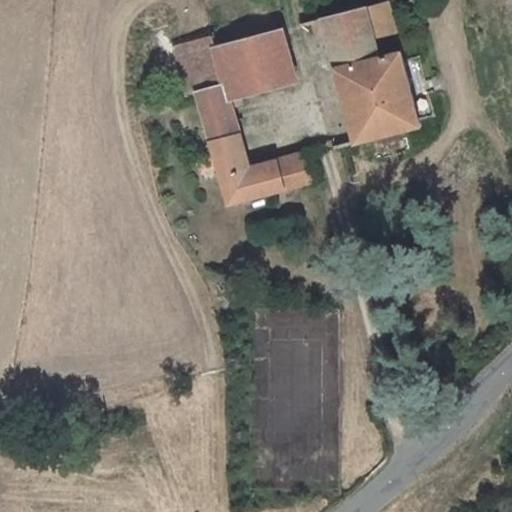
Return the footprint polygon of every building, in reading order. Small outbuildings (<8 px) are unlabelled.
[(398,34),(389,3),(325,20),(359,143),(371,140),(376,160),(392,156),(394,164),(400,162),(398,155),(412,151),(407,131),(422,127),(402,55),(382,59),(377,38),(398,34)] [(150,32),(169,103),(200,95),(225,88),(215,49),(217,48),(214,37),(173,47),(168,27),(150,32)] [(200,95),(229,202),(229,204),(286,190),(279,163),(251,170),(232,107),(230,100),(240,97),(298,83),(284,31),(278,33),(217,48),(215,49),(225,88),(200,95)] [(240,97),(230,100),(232,107),(242,104),(240,97)] [(279,163),(286,190),(316,182),(308,155),(279,163)]
